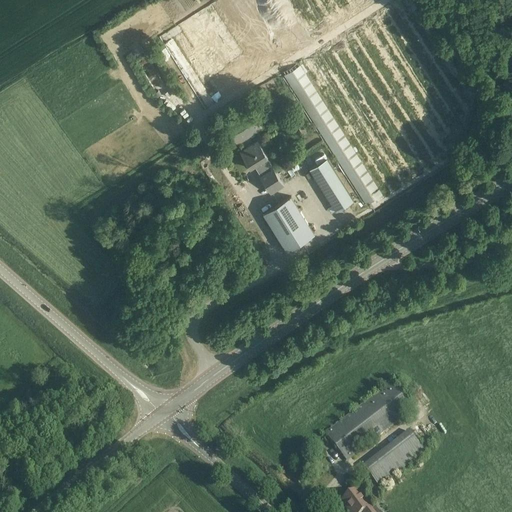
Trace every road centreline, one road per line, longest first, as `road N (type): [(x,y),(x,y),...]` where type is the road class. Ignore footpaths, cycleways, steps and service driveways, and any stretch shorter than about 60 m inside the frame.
road 1 (tertiary): [(164,412),(511,179)]
road 2 (residential): [(164,412),(0,271)]
road 3 (tertiary): [(37,511),(164,412)]
road 4 (residential): [(268,511),(164,412)]
